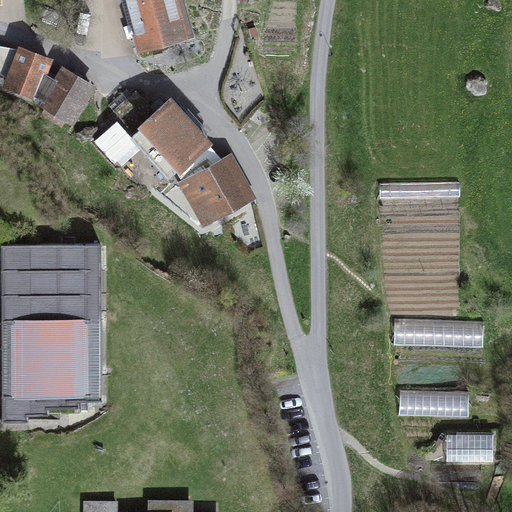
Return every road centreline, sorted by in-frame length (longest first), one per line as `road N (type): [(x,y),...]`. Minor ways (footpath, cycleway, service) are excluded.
road 1 (residential): [(315,374),(289,315),(260,178),(198,92),(0,33)]
road 2 (residential): [(315,374),(318,68),(329,0)]
road 3 (motorway): [(0,452),(310,511)]
road 4 (residential): [(343,511),(315,374)]
